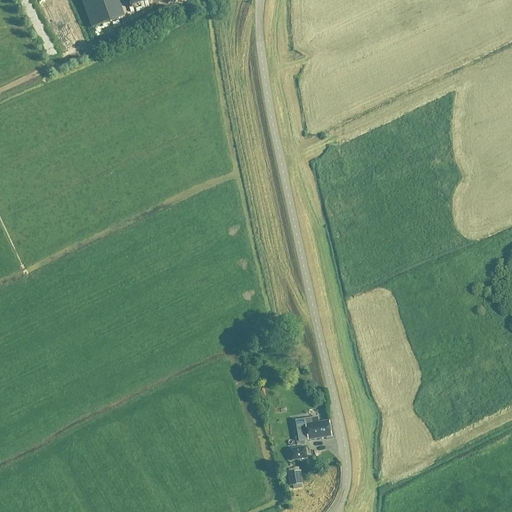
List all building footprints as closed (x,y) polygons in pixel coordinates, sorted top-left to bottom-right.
[(17,0),(46,63),(56,58),(29,0),(17,0)] [(44,19),(50,32),(58,29),(55,22),(66,17),(63,11),(44,19)] [(301,412),(302,421),(315,420),(314,401),(304,402),(305,412),(301,412)] [(308,441),(331,437),(329,421),(305,425),(308,441)] [(290,423),(274,424),(275,433),(283,433),(283,435),(291,435),(290,423)] [(307,459),(305,448),(290,450),(292,462),(307,459)] [(289,475),(291,486),(302,484),(300,473),(289,475)]
